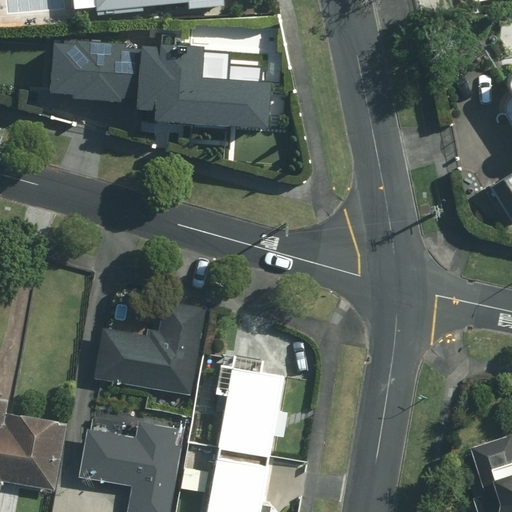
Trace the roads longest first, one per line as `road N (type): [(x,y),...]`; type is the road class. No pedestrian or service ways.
road 1 (residential): [(0,174),(398,287)]
road 2 (residential): [(345,0),(398,287)]
road 3 (residential): [(398,287),(365,511)]
